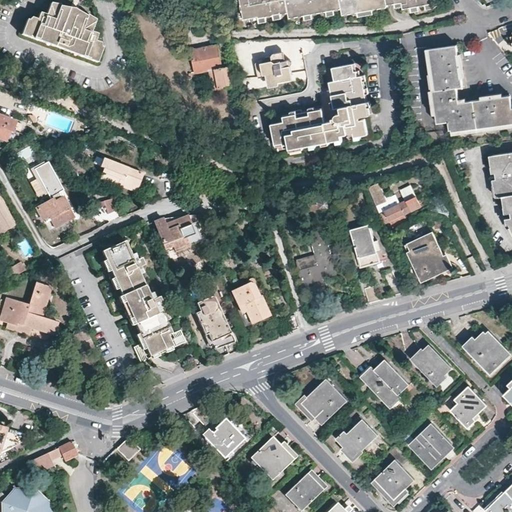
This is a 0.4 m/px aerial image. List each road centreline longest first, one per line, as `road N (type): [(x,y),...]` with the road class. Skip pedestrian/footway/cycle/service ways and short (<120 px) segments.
road 1 (residential): [(0,171),(45,251),(55,255),(142,214),(264,212),(309,343)]
road 2 (tertiary): [(309,343),(511,283)]
road 3 (residential): [(243,369),(377,511)]
road 4 (tertiary): [(103,420),(243,369)]
